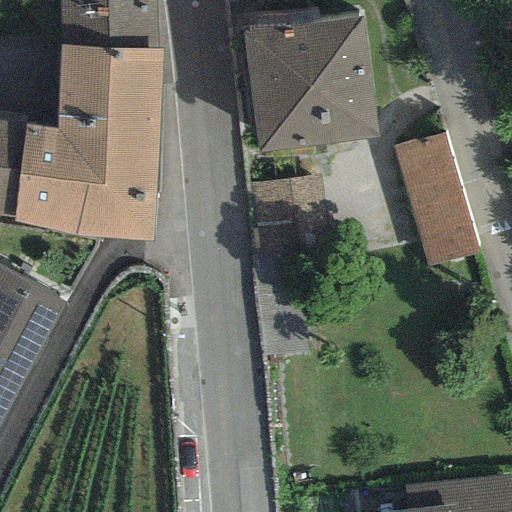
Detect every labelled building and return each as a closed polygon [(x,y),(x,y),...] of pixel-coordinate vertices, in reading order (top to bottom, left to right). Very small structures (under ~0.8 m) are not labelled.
[(155,0),(58,0),(60,47),(156,51),(155,0)] [(242,33),(258,153),(378,136),(361,17),(242,33)] [(161,51),(156,51),(60,47),(57,130),(25,126),(14,218),(13,222),(74,235),(153,243),(155,193),(161,51)] [(0,215),(14,218),(25,126),(0,122),(0,215)] [(444,134),(392,149),(428,268),(477,255),(444,134)] [(317,176),(251,185),(262,265),(329,255),(317,176)] [(0,424),(65,306),(54,300),(56,296),(0,265),(0,424)] [(511,511),(511,503),(509,475),(402,486),(405,510),(388,511),(511,511)]
